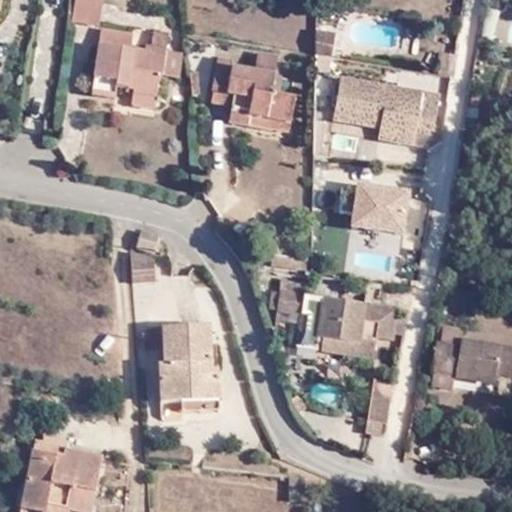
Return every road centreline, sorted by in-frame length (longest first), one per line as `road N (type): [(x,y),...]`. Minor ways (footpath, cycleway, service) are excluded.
road 1 (unclassified): [(0,181),(171,215),(207,238),(230,271),(289,450),(317,466),(397,482)]
road 2 (residential): [(477,0),(397,482)]
